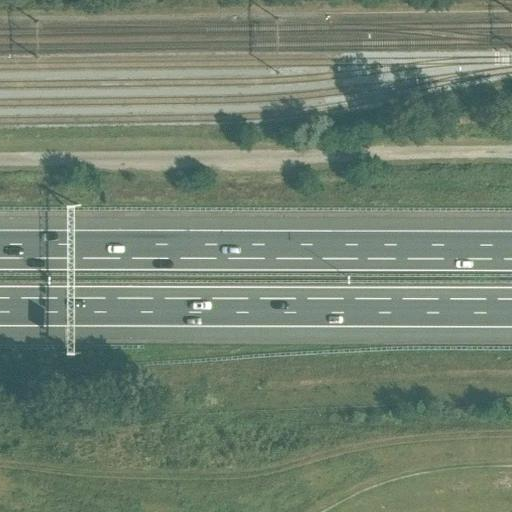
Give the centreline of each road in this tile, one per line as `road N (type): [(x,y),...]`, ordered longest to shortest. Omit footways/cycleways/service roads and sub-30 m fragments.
road 1 (motorway): [(511,252),(0,251)]
road 2 (motorway): [(0,303),(511,304)]
road 3 (track): [(511,465),(408,471),(321,511)]
